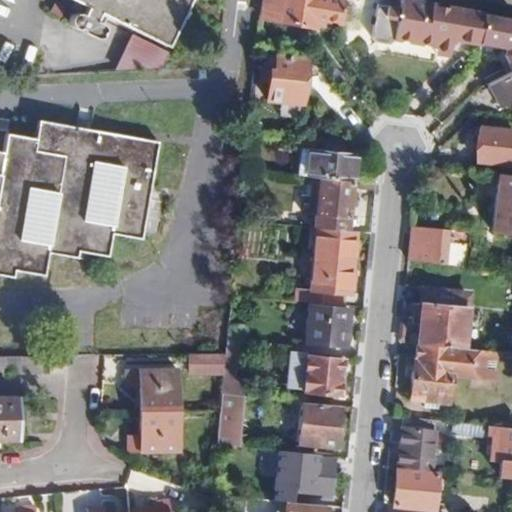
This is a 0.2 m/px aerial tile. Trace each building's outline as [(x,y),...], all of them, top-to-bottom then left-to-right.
[(66,0),(86,10),(82,18),(78,16),(75,18),(73,20),(70,24),(70,28),(73,30),(92,40),(97,42),(101,40),(103,38),(104,31),(101,27),(96,24),(100,16),(168,49),(191,0),(66,0)] [(262,0),(261,19),(281,22),(280,24),(316,31),(318,21),(341,26),(345,0),(262,0)] [(482,15),(404,0),(401,0),(400,10),(378,6),(372,40),(376,46),(384,47),(393,43),(393,40),(437,47),(439,37),(454,40),(477,44),(482,15)] [(511,20),(482,15),(477,44),(498,48),(500,46),(505,51),(503,57),(511,67),(511,20)] [(439,37),(437,47),(436,54),(451,56),(454,40),(439,37)] [(271,76),(268,99),(304,102),(308,59),(279,56),(277,71),(265,69),(264,75),(271,76)] [(511,69),(486,79),(496,101),(511,94),(511,69)] [(108,258),(113,227),(84,222),(94,165),(123,170),(117,228),(143,232),(158,144),(41,123),(35,155),(4,149),(3,156),(0,155),(0,269),(44,278),(49,247),(20,242),(29,192),(57,197),(52,248),(108,258)] [(511,157),(511,132),(480,129),(477,162),(511,165),(511,157)] [(295,144),(291,173),(319,176),(351,179),(354,150),(295,144)] [(351,179),(319,176),(316,204),(309,203),(309,212),(323,214),(322,227),(347,229),(351,179)] [(511,179),(488,177),(483,231),(511,234),(511,179)] [(322,227),(317,226),(310,288),(296,287),(294,300),(343,304),(346,267),(353,268),(357,230),(347,229),(322,227)] [(470,234),(412,228),(409,262),(429,264),(429,260),(445,262),(448,240),(469,243),(470,234)] [(455,266),(467,267),(469,250),(457,249),(455,266)] [(424,290),(419,345),(448,348),(463,349),(464,334),(474,335),(475,326),(465,325),(468,295),(424,290)] [(349,309),(305,304),(301,339),(345,343),(349,309)] [(255,329),(230,325),(229,342),(241,343),(254,345),(255,329)] [(227,356),(225,377),(225,378),(237,379),(241,343),(229,342),(227,356)] [(448,348),(419,345),(417,359),(415,359),(411,400),(450,405),(454,363),(447,362),(448,348)] [(344,357),(308,354),(304,389),(340,392),(344,357)] [(227,356),(194,357),(194,376),(225,377),(227,356)] [(0,375),(10,376),(10,360),(0,359),(0,375)] [(20,376),(20,359),(10,360),(10,376),(20,376)] [(31,375),(31,359),(20,359),(20,376),(31,375)] [(41,375),(41,359),(31,359),(31,375),(41,375)] [(138,390),(138,414),(177,413),(176,373),(125,374),(125,390),(138,390)] [(237,379),(225,378),(224,392),(247,395),(248,380),(237,379)] [(224,392),(222,413),(219,442),(240,444),(247,395),(224,392)] [(18,401),(0,400),(0,442),(19,442),(18,401)] [(339,404),(302,400),(298,440),(335,444),(339,404)] [(177,413),(138,414),(139,440),(126,440),(127,456),(178,455),(177,413)] [(435,421),(403,418),(398,467),(431,470),(433,452),(437,453),(438,446),(433,446),(435,421)] [(500,479),(511,479),(511,428),(456,423),(454,436),(483,439),(488,438),(503,440),(501,463),(500,479)] [(486,462),(501,463),(503,440),(488,438),(486,462)] [(334,457),(280,451),(275,489),(330,495),(334,457)] [(438,475),(398,470),(395,506),(435,511),(438,475)] [(321,511),(322,503),(285,500),(284,511),(321,511)] [(155,511),(171,511),(171,503),(155,505),(155,511)] [(328,511),(330,504),(322,503),(321,511),(328,511)]
